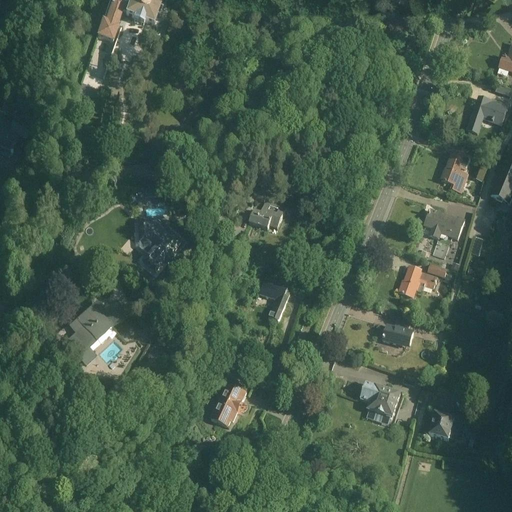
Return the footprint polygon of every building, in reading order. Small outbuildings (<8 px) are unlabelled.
[(119,28),(117,28),(122,15),(125,16),(125,17),(135,20),(133,24),(143,27),(145,23),(153,27),(162,0),(110,0),(103,23),(102,22),(96,39),(113,45),(119,28)] [(114,47),(111,56),(129,62),(132,52),(116,46),(115,46),(114,47)] [(499,71),(497,76),(506,80),(508,75),(511,76),(511,46),(507,59),(503,58),(498,71),(499,71)] [(497,88),(495,95),(509,100),(511,93),(497,88)] [(501,128),(507,111),(478,100),(470,124),(481,128),(483,121),(501,128)] [(11,129),(10,132),(19,136),(27,139),(32,128),(15,121),(11,129)] [(0,154),(9,159),(10,156),(12,156),(13,155),(11,154),(18,139),(4,133),(7,127),(0,124),(0,154)] [(466,174),(470,161),(452,154),(446,171),(445,170),(440,184),(452,188),(451,191),(461,195),(468,178),(460,175),(461,172),(466,174)] [(475,154),(473,160),(480,162),(482,156),(475,154)] [(509,206),(511,198),(511,161),(507,159),(490,198),(509,206)] [(278,230),(285,212),(265,204),(260,216),(253,213),(251,218),(248,225),(267,233),(270,227),(278,230)] [(457,221),(456,223),(443,218),(444,217),(430,212),(424,228),(431,231),(428,238),(438,242),(432,256),(444,261),(451,240),(458,243),(459,240),(465,224),(457,221)] [(151,243),(154,245),(154,251),(152,251),(153,261),(148,266),(156,273),(182,244),(172,236),(172,237),(168,234),(170,232),(165,228),(166,228),(159,222),(150,222),(150,223),(144,224),(144,228),(139,229),(140,241),(145,241),(145,243),(151,243)] [(476,239),(470,254),(479,258),(485,242),(476,239)] [(424,261),(426,254),(418,251),(416,258),(424,261)] [(459,267),(453,265),(450,273),(456,275),(459,267)] [(445,280),(447,272),(430,266),(428,273),(445,280)] [(433,292),(438,280),(422,274),(407,268),(405,273),(407,274),(403,283),(402,282),(397,296),(413,302),(416,294),(417,294),(418,293),(422,295),(424,290),(433,292)] [(265,284),(260,296),(276,303),(269,321),(278,325),(289,299),(286,298),(288,293),(265,284)] [(75,335),(64,344),(70,350),(78,359),(78,361),(82,365),(82,373),(84,376),(115,382),(136,350),(138,352),(141,349),(137,346),(127,347),(115,334),(112,331),(130,322),(122,308),(106,317),(96,305),(70,329),(75,335)] [(386,327),(381,343),(392,347),(392,344),(393,343),(410,348),(413,337),(408,335),(408,334),(410,328),(396,324),(395,330),(394,330),(386,327)] [(416,390),(418,383),(406,378),(404,385),(416,390)] [(405,391),(397,388),(397,391),(365,381),(360,398),(370,401),(366,416),(394,425),(405,391)] [(228,430),(230,423),(233,425),(238,416),(240,417),(241,414),(242,414),(243,414),(244,414),(245,414),(246,413),(247,413),(247,412),(247,411),(248,410),(247,409),(247,408),(247,407),(246,407),(246,406),(245,406),(243,405),(248,396),(230,387),(228,392),(225,391),(210,421),(228,430)] [(497,410),(508,413),(511,396),(511,392),(502,390),(497,410)] [(462,443),(466,426),(456,424),(457,421),(435,415),(429,437),(448,442),(448,440),(462,443)]
